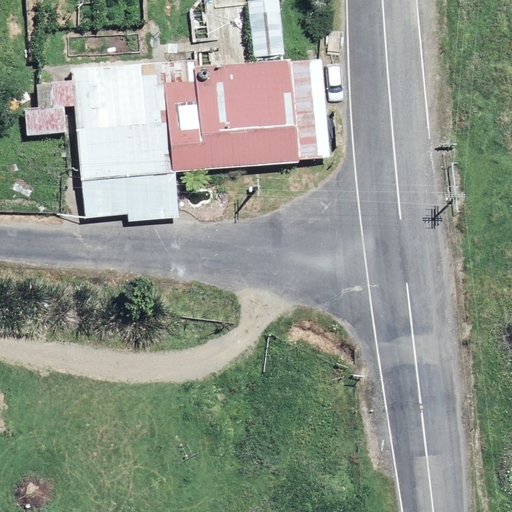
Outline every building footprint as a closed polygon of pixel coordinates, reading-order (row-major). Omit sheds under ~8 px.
[(254,57),(285,54),(279,0),(259,0),(248,1),(254,57)] [(129,223),(181,218),(176,172),(172,173),(164,83),(197,80),(195,59),(72,70),(73,81),(75,105),(85,219),(128,215),(129,223)] [(176,172),(205,170),(300,161),(299,158),(291,64),(291,59),(196,68),(197,80),(164,83),(172,173),(176,172)] [(291,64),(299,158),(330,155),(321,61),(291,64)] [(64,106),(75,105),(73,81),(36,84),(38,109),(64,106)] [(66,134),(64,106),(38,109),(24,110),(26,138),(66,134)] [(20,420),(0,419),(0,469),(19,470),(20,420)]
